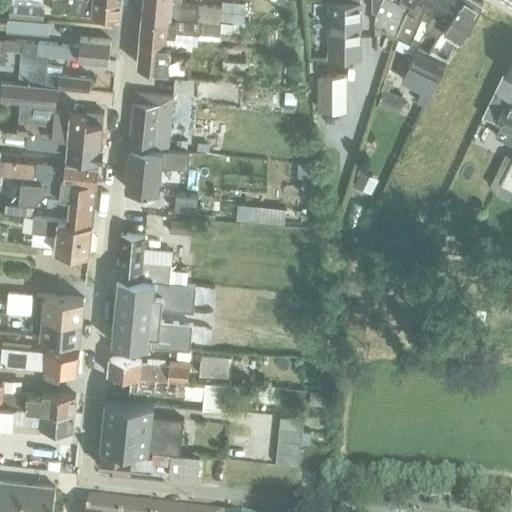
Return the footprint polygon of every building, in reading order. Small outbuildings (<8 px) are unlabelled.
[(44,0),(10,0),(9,17),(44,20),(45,7),(44,7),(44,0)] [(122,0),(53,0),(53,9),(72,11),(72,13),(121,17),(122,0)] [(144,0),(143,14),(230,23),(234,23),(235,13),(230,13),(229,18),(221,18),(222,7),(184,3),(184,0),(144,0)] [(361,0),(327,0),(328,57),(362,57),(361,0)] [(376,12),(382,0),(373,0),(373,10),(376,12)] [(395,0),(382,0),(376,12),(375,24),(397,34),(408,11),(414,0),(401,0),(400,2),(395,0)] [(414,0),(408,11),(397,34),(396,37),(398,37),(396,48),(407,52),(422,18),(420,17),(427,4),(437,11),(427,29),(439,36),(446,24),(460,0),(414,0)] [(481,0),(460,0),(446,24),(463,35),(484,1),(481,0)] [(447,60),(440,76),(458,86),(466,72),(467,73),(481,50),(487,53),(509,17),(484,1),(463,35),(447,60)] [(230,23),(143,14),(138,64),(171,67),(172,42),(168,42),(169,33),(177,33),(177,31),(221,34),(221,31),(225,31),(225,27),(230,28),(230,23)] [(8,18),(6,31),(49,34),(50,22),(8,18)] [(168,42),(172,42),(199,44),(200,37),(221,39),(221,34),(177,31),(177,33),(169,33),(168,42)] [(0,49),(7,49),(22,51),(49,54),(110,60),(112,39),(82,36),(81,45),(4,38),(4,39),(0,39),(0,49)] [(225,47),(223,67),(246,69),(248,49),(225,47)] [(440,76),(447,60),(419,47),(403,81),(422,90),(418,101),(427,105),(440,76)] [(49,54),(22,51),(19,82),(59,86),(91,89),(92,76),(63,72),(64,67),(48,65),(49,54)] [(511,85),(511,54),(495,91),(503,95),(506,91),(509,92),(511,85)] [(347,73),(318,73),(318,110),(347,109),(347,73)] [(386,78),(377,105),(400,112),(406,95),(390,90),(394,80),(386,78)] [(59,86),(19,82),(0,80),(0,96),(2,97),(1,100),(32,103),(31,118),(20,117),(18,131),(102,140),(104,111),(89,109),(88,113),(56,109),(56,105),(58,105),(59,86)] [(506,91),(503,95),(511,99),(511,85),(509,92),(506,91)] [(286,90),(284,110),(295,111),(295,103),(297,104),(298,91),(286,90)] [(130,145),(170,149),(174,95),(135,91),(130,145)] [(493,95),(484,114),(502,122),(496,135),(511,142),(511,102),(506,99),(505,101),(493,95)] [(102,140),(18,131),(7,130),(6,142),(36,145),(35,147),(68,151),(67,155),(101,158),(101,157),(104,157),(105,145),(102,145),(102,140)] [(170,149),(130,145),(126,187),(160,191),(163,166),(188,168),(190,151),(170,149)] [(0,170),(23,174),(97,182),(99,163),(66,159),(66,163),(38,161),(38,163),(1,159),(2,150),(0,149),(0,170)] [(498,189),(511,160),(511,155),(506,152),(489,184),(498,189)] [(406,197),(419,160),(405,156),(392,193),(406,197)] [(511,160),(498,189),(496,193),(509,199),(511,193),(511,160)] [(363,171),(356,185),(371,192),(378,178),(363,171)] [(97,182),(23,174),(20,204),(34,205),(42,198),(47,194),(70,197),(69,207),(67,219),(93,222),(97,182)] [(47,194),(42,198),(47,203),(47,205),(69,207),(70,197),(47,194)] [(177,194),(175,209),(196,211),(198,196),(177,194)] [(34,205),(20,204),(6,202),(5,212),(34,214),(34,205)] [(238,203),(237,219),(284,224),(286,208),(238,203)] [(93,222),(67,219),(25,215),(24,230),(57,234),(55,249),(89,253),(93,222)] [(171,219),(170,232),(204,236),(206,222),(171,219)] [(434,231),(426,251),(438,254),(446,236),(434,231)] [(122,232),(117,276),(188,283),(189,270),(172,268),(174,250),(146,247),(147,235),(122,232)] [(36,292),(32,334),(81,339),(85,297),(36,292)] [(112,309),(111,341),(139,343),(140,311),(112,309)] [(350,311),(347,332),(348,336),(363,337),(365,313),(350,311)] [(3,345),(2,346),(0,345),(0,363),(46,367),(61,368),(78,370),(80,352),(31,348),(3,345)] [(202,354),(201,374),(229,377),(230,356),(202,354)] [(132,375),(189,380),(191,360),(171,358),(171,364),(166,364),(167,358),(149,357),(148,362),(143,362),(143,359),(110,356),(108,373),(132,375)] [(61,368),(46,367),(45,379),(60,380),(61,368)] [(189,380),(132,375),(131,390),(167,393),(185,395),(184,398),(204,399),(204,408),(229,410),(230,396),(247,397),(249,385),(189,380)] [(0,404),(77,412),(78,394),(44,391),(43,395),(21,393),(22,381),(6,379),(6,383),(0,382),(0,404)] [(167,393),(131,390),(130,400),(166,403),(167,393)] [(107,410),(154,415),(155,402),(106,399),(104,413),(107,410)] [(77,412),(0,404),(0,425),(3,426),(3,427),(40,430),(41,427),(75,430),(77,412)] [(101,446),(180,454),(184,418),(154,415),(107,410),(104,413),(101,446)] [(281,416),(276,463),(300,465),(302,442),(310,443),(311,431),(303,430),(304,418),(281,416)] [(180,454),(101,446),(99,466),(152,471),(153,464),(170,465),(169,475),(198,478),(200,456),(180,454)] [(0,511),(52,511),(56,486),(0,479),(0,511)] [(88,511),(123,511),(124,506),(89,502),(88,511)]
